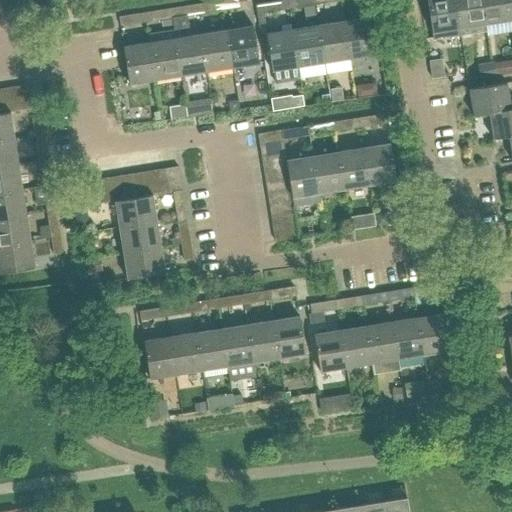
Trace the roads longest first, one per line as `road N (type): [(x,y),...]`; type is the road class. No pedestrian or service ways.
road 1 (residential): [(441,242),(359,258),(325,252),(243,263),(222,130),(97,148),(81,47),(0,60)]
road 2 (residential): [(441,242),(399,0)]
